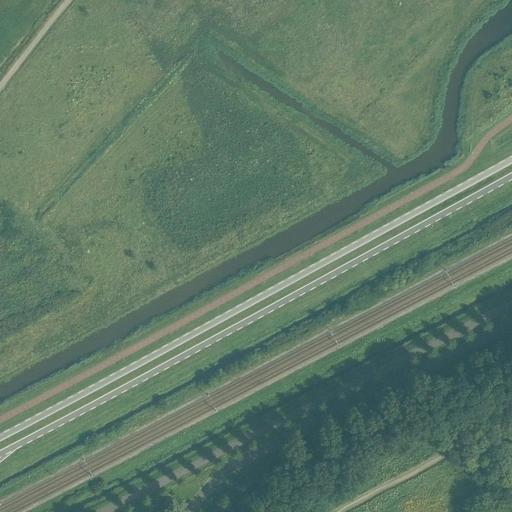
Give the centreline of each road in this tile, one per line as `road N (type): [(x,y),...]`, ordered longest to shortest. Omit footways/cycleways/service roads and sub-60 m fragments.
road 1 (secondary): [(511,157),(0,436)]
road 2 (secondary): [(0,453),(511,176)]
road 3 (unclassified): [(511,324),(224,470),(188,511)]
road 4 (unknown): [(342,511),(511,420)]
